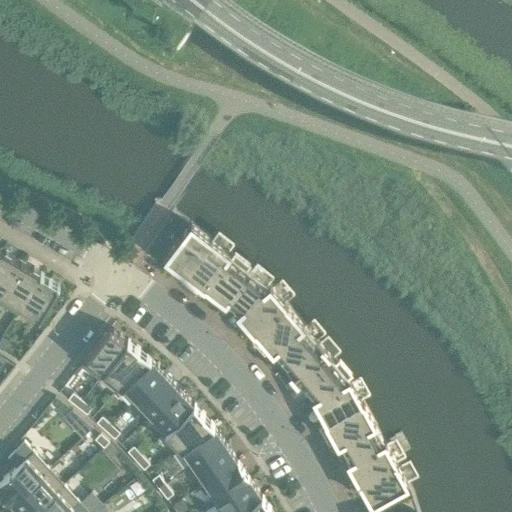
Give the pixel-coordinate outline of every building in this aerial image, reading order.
[(211,236),(192,221),(166,255),(186,269),(210,237),(211,236)] [(205,284),(205,283),(204,282),(229,251),(230,250),(211,236),(210,237),(186,269),(205,284)] [(0,297),(23,260),(4,249),(0,255),(0,297)] [(229,251),(204,282),(205,283),(226,299),(227,299),(226,298),(250,267),(247,265),(250,260),(237,250),(233,254),(229,251)] [(41,271),(23,260),(0,297),(0,302),(17,312),(41,271)] [(226,298),(227,299),(240,308),(241,309),(271,283),(270,282),(250,267),(226,298)] [(17,313),(22,304),(41,315),(61,282),(41,271),(17,312),(17,313)] [(286,301),(287,300),(271,281),(270,282),(271,283),(241,309),(240,308),(239,309),(255,328),(256,328),(255,327),(286,301)] [(275,348),(274,347),(303,321),(304,322),(287,301),(287,300),(286,301),(255,327),(256,328),(274,348),(275,348)] [(318,339),(317,338),(304,322),(303,321),(274,347),(275,348),(288,363),(289,364),(318,339)] [(128,339),(110,325),(81,364),(99,377),(129,338),(128,338),(128,339)] [(10,339),(3,335),(0,339),(0,347),(3,349),(10,339)] [(286,364),(303,384),(304,382),(304,381),(333,356),(334,357),(335,356),(318,337),(317,338),(318,339),(289,364),(288,363),(286,364)] [(99,377),(100,378),(106,370),(121,382),(118,385),(119,386),(151,355),(129,338),(99,377)] [(151,355),(119,386),(133,402),(165,372),(151,357),(152,356),(151,355)] [(316,396),(350,377),(349,375),(348,373),(352,370),(340,355),(336,359),(334,357),(333,356),(304,381),(304,382),(315,395),(316,396)] [(180,388),(165,372),(133,402),(148,418),(180,388)] [(350,375),(349,375),(350,377),(316,396),(315,395),(328,418),(328,419),(363,400),(364,399),(364,398),(363,398),(350,375)] [(163,433),(195,403),(195,402),(194,403),(180,388),(148,418),(163,433)] [(83,398),(73,391),(68,397),(78,405),(83,398)] [(92,406),(83,398),(78,405),(87,412),(92,406)] [(341,440),(340,439),(374,420),(375,421),(376,420),(364,399),(363,400),(328,419),(328,418),(327,418),(339,441),(341,440)] [(163,433),(164,434),(167,431),(181,446),(215,423),(195,403),(163,433)] [(111,423),(102,415),(97,421),(106,429),(111,423)] [(341,440),(350,457),(351,459),(385,440),(385,438),(375,421),(374,420),(340,439),(341,440)] [(120,431),(111,423),(106,429),(115,437),(120,431)] [(182,446),(193,462),(189,465),(190,466),(226,441),(214,425),(215,424),(215,423),(181,446),(182,446)] [(101,432),(95,438),(104,446),(110,440),(101,432)] [(361,480),(362,480),(361,479),(396,459),(398,459),(386,438),(385,438),(385,440),(351,459),(350,457),(349,458),(361,480)] [(0,488),(12,501),(50,466),(25,439),(8,456),(16,465),(0,479),(0,488)] [(238,459),(226,441),(190,466),(202,484),(238,459)] [(142,453),(134,444),(128,450),(136,459),(142,453)] [(150,462),(142,453),(136,459),(144,468),(150,462)] [(238,459),(202,484),(214,502),(250,477),(238,459)] [(361,479),(362,480),(373,500),(409,480),(397,460),(398,460),(398,459),(396,459),(361,479)] [(21,511),(32,511),(65,482),(50,466),(12,501),(21,511)] [(166,482),(159,473),(152,478),(160,487),(166,482)] [(214,502),(221,511),(237,511),(263,494),(263,493),(262,494),(250,477),(214,502)] [(90,511),(91,511),(65,482),(32,511),(90,511)] [(173,492),(166,482),(160,487),(167,497),(173,492)] [(275,511),(263,494),(237,511),(275,511)]
